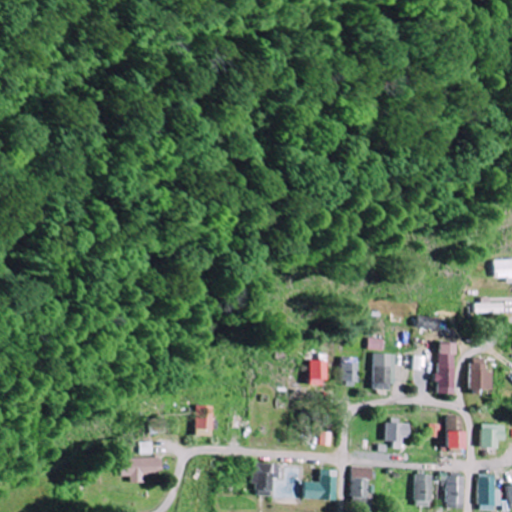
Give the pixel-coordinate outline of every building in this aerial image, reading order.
[(503,282),(511,281),(511,259),(491,260),(492,278),(503,278),(503,282)] [(473,313),(503,313),(503,303),(488,303),(488,300),(473,301),(473,313)] [(417,327),(436,329),(437,318),(418,316),(417,327)] [(385,351),(386,340),(372,338),(370,349),(385,351)] [(438,394),(455,394),(457,343),(439,342),(437,383),(438,383),(438,394)] [(395,391),(397,354),(375,353),(374,389),(395,391)] [(329,354),(321,354),(320,361),(311,360),(311,383),(328,384),(329,354)] [(360,363),(351,363),(352,357),(344,357),(343,385),(359,386),(360,363)] [(493,373),(486,373),(486,358),(471,358),(471,391),(493,391),(493,373)] [(212,436),(214,406),(196,405),(195,436),(212,436)] [(447,449),(464,449),(465,416),(447,416),(447,449)] [(410,423),(399,423),(400,420),(387,420),(386,441),(394,441),(393,448),(403,449),(404,437),(410,437),(410,423)] [(440,437),(440,424),(430,423),(430,436),(440,437)] [(506,440),(507,425),(482,424),(481,448),(498,449),(498,440),(506,440)] [(333,432),(322,431),(321,445),(332,446),(333,432)] [(153,454),(152,442),(139,442),(140,454),(153,454)] [(130,483),(144,483),(145,476),(162,476),(162,458),(121,458),(121,476),(131,477),(130,483)] [(251,472),(251,485),(256,485),(256,495),(272,496),(272,478),(280,478),(281,463),(256,463),(256,472),(251,472)] [(370,467),(352,466),(351,502),(369,502),(370,467)] [(319,482),(304,482),(303,499),(336,501),(337,470),(319,470),(319,482)] [(414,506),(431,507),(432,475),(415,474),(414,506)] [(463,508),(464,476),(447,475),(446,508),(463,508)] [(496,477),(479,477),(478,508),(503,509),(503,508),(507,509),(507,501),(501,501),(501,489),(495,489),(496,477)]
